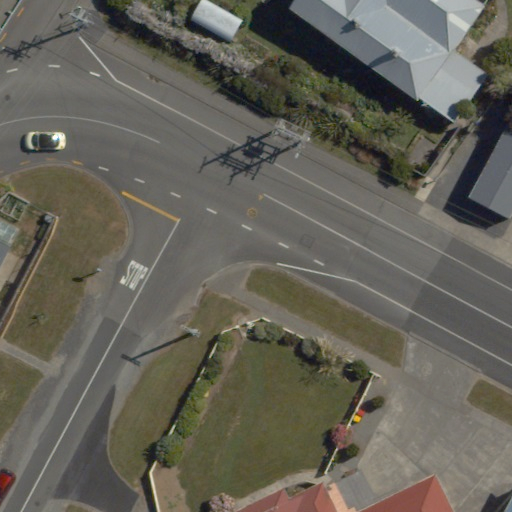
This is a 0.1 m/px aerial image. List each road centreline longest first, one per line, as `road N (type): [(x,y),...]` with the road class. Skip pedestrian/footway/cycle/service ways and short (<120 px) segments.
road 1 (residential): [(27,511),(207,165)]
road 2 (residential): [(207,165),(511,327)]
road 3 (residential): [(38,116),(116,124),(207,165)]
